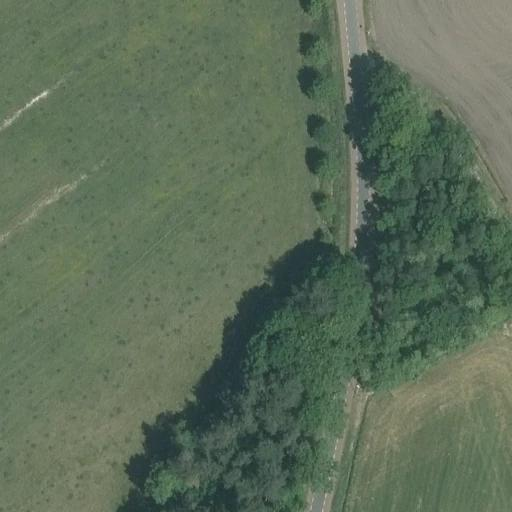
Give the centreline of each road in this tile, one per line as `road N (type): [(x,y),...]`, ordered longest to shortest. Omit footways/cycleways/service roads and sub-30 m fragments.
road 1 (tertiary): [(326,511),(355,346),(359,181),(342,0)]
road 2 (track): [(349,78),(392,80),(420,94),(511,255)]
